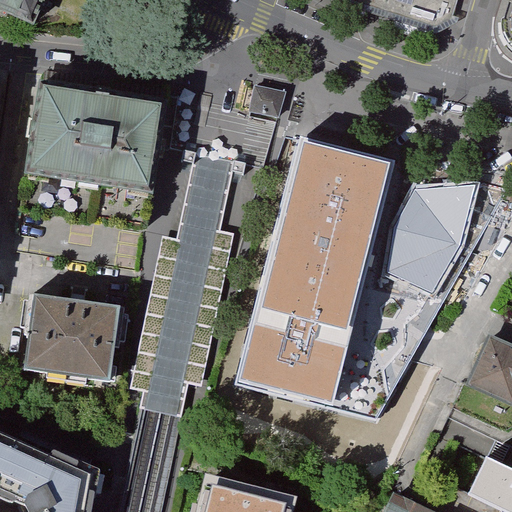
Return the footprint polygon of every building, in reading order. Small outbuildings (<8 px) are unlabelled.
[(48,0),(0,0),(0,12),(36,28),(48,0)] [(459,0),(355,0),(438,25),(454,18),(459,0)] [(167,102),(44,83),(24,212),(147,231),(167,102)] [(285,94),(255,88),(250,113),(280,120),(285,94)] [(242,387),(331,409),(376,420),(416,350),(424,335),(443,303),(506,191),(480,179),(416,181),(393,174),(301,151),(242,387)] [(146,391),(143,407),(152,410),(170,413),(182,416),(190,381),(203,384),(219,310),(236,235),(222,232),(235,175),(244,177),(247,166),(241,165),(191,154),(184,153),(182,164),(195,167),(179,239),(166,236),(149,312),(132,388),(146,391)] [(120,308),(37,297),(26,373),(109,384),(120,308)] [(511,344),(493,336),(472,383),(511,400),(511,344)] [(0,482),(20,441),(0,432),(0,482)] [(30,511),(29,511),(90,511),(97,474),(20,441),(0,482),(0,491),(24,501),(30,511)] [(511,511),(511,470),(489,460),(471,497),(503,511),(511,511)] [(286,511),(289,500),(213,480),(204,511),(286,511)] [(434,511),(396,493),(385,511),(434,511)]
